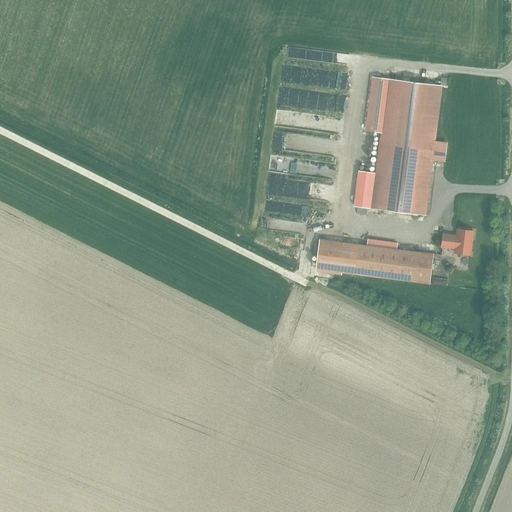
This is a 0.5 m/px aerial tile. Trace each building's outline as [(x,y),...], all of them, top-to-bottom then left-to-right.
[(291,56),(289,71),(344,78),(346,63),(291,56)] [(373,208),(424,214),(431,158),(445,160),(447,144),(433,143),(440,86),(374,77),(367,131),(382,133),(373,208)] [(295,95),(296,78),(287,78),(286,95),(295,95)] [(328,95),(330,86),(315,82),(311,97),(325,100),(326,95),(328,95)] [(282,123),(280,139),(339,148),(342,125),(329,123),(328,129),(300,125),(300,126),(295,126),(296,119),(293,118),(292,124),(282,123)] [(454,253),(470,255),(473,231),(457,229),(456,237),(452,236),(452,235),(443,234),(441,247),(455,248),(454,253)] [(433,254),(359,245),(319,239),(316,269),(355,274),(429,284),(433,254)]
